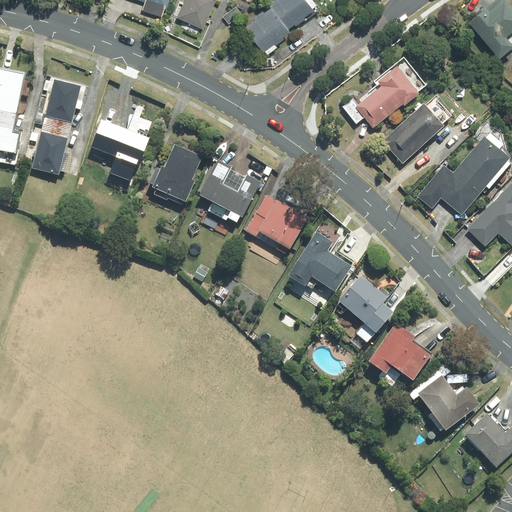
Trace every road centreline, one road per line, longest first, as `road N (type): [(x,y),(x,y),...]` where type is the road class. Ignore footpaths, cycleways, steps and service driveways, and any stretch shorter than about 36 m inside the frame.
road 1 (tertiary): [(511,349),(361,197),(276,129)]
road 2 (tertiary): [(255,114),(179,72),(67,28),(0,13)]
